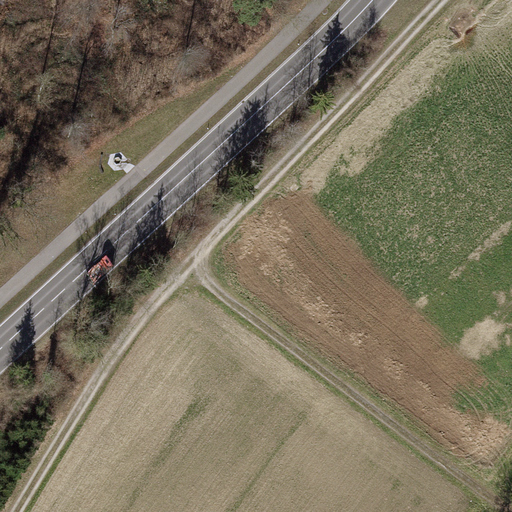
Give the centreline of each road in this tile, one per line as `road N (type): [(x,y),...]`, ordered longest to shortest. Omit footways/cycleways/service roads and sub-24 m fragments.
road 1 (track): [(17,511),(119,341),(442,0)]
road 2 (primary): [(0,350),(372,0)]
road 3 (track): [(186,266),(511,511)]
